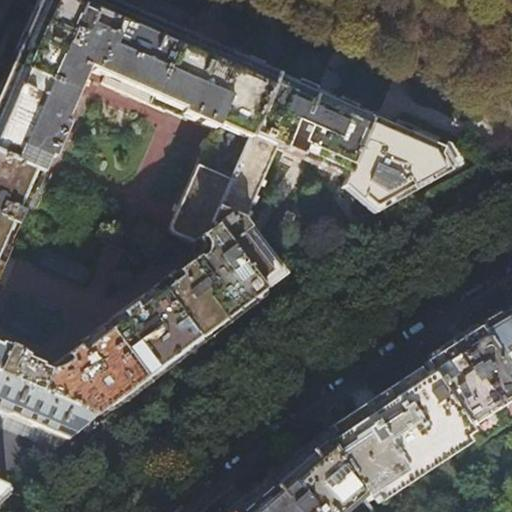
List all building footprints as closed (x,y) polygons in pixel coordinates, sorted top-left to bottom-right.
[(40,0),(17,53),(0,92),(0,159),(38,176),(46,159),(50,161),(66,126),(61,124),(85,70),(103,78),(101,84),(179,119),(180,117),(211,129),(168,227),(169,233),(192,244),(212,229),(209,225),(273,77),(232,59),(160,28),(95,0),(40,0)] [(318,97),(273,77),(209,225),(212,229),(259,291),(260,293),(282,275),(241,221),(274,147),(345,177),(370,119),(318,97)] [(422,141),(370,119),(345,177),(341,186),(363,195),(361,199),(374,211),(447,170),(439,155),(441,150),(422,141)] [(38,176),(0,159),(0,376),(92,416),(259,291),(212,229),(192,244),(195,257),(168,278),(166,276),(137,298),(138,300),(111,320),(110,318),(80,339),(82,342),(63,355),(65,358),(46,372),(39,369),(39,366),(24,359),(25,357),(23,356),(11,349),(5,347),(0,345),(0,264),(5,253),(3,251),(29,192),(31,193),(39,176),(38,176)] [(511,304),(476,326),(511,381),(511,304)] [(421,362),(426,370),(467,433),(474,443),(511,418),(511,381),(476,326),(448,344),(421,362)] [(364,504),(467,433),(426,370),(362,413),(322,440),(360,498),(364,504)] [(0,413),(7,417),(8,416),(65,440),(92,416),(0,376),(0,413)] [(344,511),(360,498),(322,440),(296,463),(244,505),(236,511),(344,511)] [(0,496),(8,489),(0,485),(0,496)]
